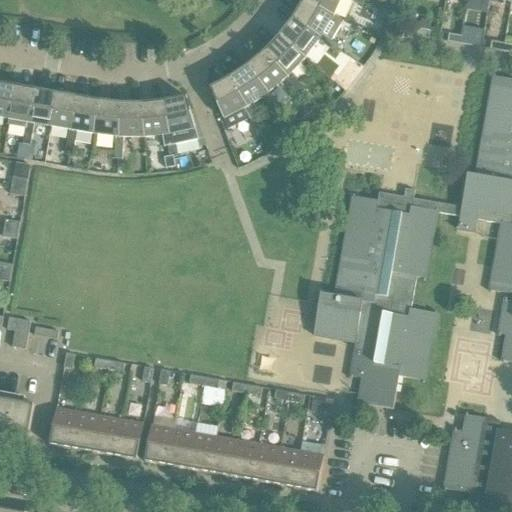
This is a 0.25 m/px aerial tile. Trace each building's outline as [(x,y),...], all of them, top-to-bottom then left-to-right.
[(347,0),(352,2),(353,0),(304,0),(304,2),(334,18),(341,0),(347,0)] [(334,18),(304,2),(298,12),(293,20),(321,39),(323,36),(334,18)] [(321,39),(293,20),(289,27),(280,38),(306,59),(318,42),(327,48),(332,42),(323,36),(321,39)] [(429,40),(430,32),(418,30),(416,38),(429,40)] [(460,45),(461,37),(449,35),(447,43),(460,45)] [(472,47),(474,40),(461,37),(460,45),(472,47)] [(306,59),(280,38),(277,41),(265,54),(287,78),(290,75),(306,59)] [(341,48),(332,42),(327,48),(337,55),(341,48)] [(502,53),(504,45),(491,43),(490,51),(502,53)] [(511,54),(511,46),(504,45),(502,53),(511,54)] [(287,78),(265,54),(248,68),(269,95),(285,81),(292,89),(298,83),(290,75),(287,78)] [(269,95),(248,68),(230,79),(247,108),(251,106),(269,95)] [(411,310),(417,279),(424,280),(423,282),(424,282),(425,280),(436,214),(460,218),(458,229),(456,229),(456,230),(478,234),(478,233),(476,232),(478,221),(502,225),(490,290),(489,292),(490,292),(490,294),(491,294),(491,292),(511,295),(511,302),(507,302),(507,300),(506,300),(502,318),(501,318),(500,319),(502,319),(499,338),(500,338),(500,336),(507,337),(503,364),(504,364),(504,362),(511,363),(511,81),(495,78),(495,76),(494,76),(493,78),(493,79),(476,177),(468,176),(462,209),(413,200),(415,192),(405,190),(404,199),(379,194),(378,202),(354,198),(354,196),(353,196),(353,198),(352,198),(352,199),(353,199),(335,297),(335,298),(323,296),(323,294),(322,294),(314,337),(357,345),(355,360),(353,360),(353,361),(354,361),(351,380),(352,380),(352,378),(363,380),(359,407),(360,407),(360,405),(393,411),(399,378),(423,382),(422,384),(424,384),(424,382),(424,383),(425,381),(424,381),(436,316),(436,315),(436,313),(435,313),(435,315),(411,310)] [(247,108),(230,79),(210,90),(228,131),(249,120),(256,115),(251,106),(247,108)] [(305,91),(298,83),(292,89),(300,97),(305,91)] [(0,119),(9,121),(14,88),(0,84),(0,119)] [(30,124),(36,91),(14,88),(9,121),(8,127),(25,130),(24,134),(32,136),(34,125),(30,124)] [(51,128),(57,95),(36,91),(30,124),(34,125),(51,128)] [(73,132),(78,99),(57,95),(51,128),(69,131),(67,142),(75,143),(77,133),(73,132)] [(198,140),(186,98),(164,103),(170,136),(174,135),(176,146),(198,140)] [(94,136),(100,103),(78,99),(73,132),(77,133),(94,136)] [(119,139),(122,105),(100,103),(94,136),(116,138),(115,149),(123,149),(123,139),(119,139)] [(170,136),(164,103),(143,105),(145,139),(162,137),(164,148),(176,146),(174,135),(170,136)] [(145,139),(143,105),(122,105),(119,139),(123,139),(145,139)] [(262,125),(256,115),(249,120),(255,129),(262,125)] [(31,147),(32,136),(24,134),(23,145),(31,147)] [(73,154),(75,143),(67,142),(65,153),(73,154)] [(122,161),(123,149),(115,149),(114,160),(122,161)] [(175,168),(173,157),(164,158),(165,170),(175,168)] [(26,190),(28,181),(13,179),(12,187),(26,190)] [(25,198),(26,190),(12,187),(10,196),(25,198)] [(19,232),(20,224),(5,221),(4,230),(19,232)] [(17,241),(19,232),(4,230),(2,238),(17,241)] [(0,272),(11,275),(12,266),(0,264),(0,272)] [(0,281),(9,283),(11,275),(0,272),(0,281)] [(26,351),(31,323),(9,319),(7,331),(15,333),(12,349),(26,351)] [(57,341),(59,333),(36,329),(34,337),(57,341)] [(72,371),(75,356),(66,355),(64,369),(72,371)] [(108,371),(110,362),(95,360),(94,369),(108,371)] [(123,374),(124,365),(110,362),(108,371),(123,374)] [(150,385),(153,370),(145,368),(142,383),(150,385)] [(168,386),(170,373),(161,371),(159,385),(168,386)] [(203,388),(205,379),(191,376),(189,385),(203,388)] [(218,390),(219,382),(205,379),(203,388),(218,390)] [(246,395),(247,387),(233,384),(232,393),(246,395)] [(260,398),(262,389),(247,387),(246,395),(260,398)] [(289,403),(290,394),(276,391),(274,400),(289,403)] [(303,405),(304,397),(290,394),(289,403),(303,405)] [(0,437),(28,443),(34,406),(0,400),(0,437)] [(331,416),(334,402),(325,400),(322,415),(331,416)] [(72,451),(79,414),(56,410),(50,447),(72,451)] [(94,454),(100,418),(79,414),(72,451),(94,454)] [(511,511),(511,434),(499,432),(500,422),(467,417),(468,415),(466,415),(463,433),(456,432),(456,430),(455,430),(450,458),(454,458),(452,474),(448,473),(447,474),(452,475),(449,490),(445,490),(444,492),(445,493),(446,491),(469,495),(466,511),(511,511)] [(115,458),(121,422),(100,418),(94,454),(115,458)] [(137,462),(144,425),(121,422),(115,458),(137,462)] [(167,467),(174,431),(151,427),(145,463),(167,467)] [(188,471),(195,435),(174,431),(167,467),(188,471)] [(210,475),(217,438),(195,435),(188,471),(210,475)] [(231,479),(238,442),(217,438),(210,475),(231,479)] [(253,482),(259,446),(238,442),(231,479),(253,482)] [(273,486),(280,450),(259,446),(253,482),(273,486)] [(295,490),(301,453),(280,450),(273,486),(295,490)] [(317,494),(324,457),(301,453),(295,490),(317,494)]
